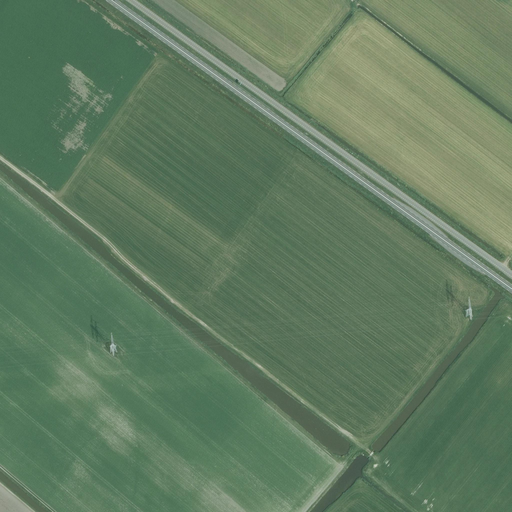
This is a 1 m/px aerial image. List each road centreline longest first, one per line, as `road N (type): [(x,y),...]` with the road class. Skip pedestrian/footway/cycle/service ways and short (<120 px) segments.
road 1 (primary): [(511,289),(110,0)]
road 2 (unclassified): [(130,0),(511,275)]
